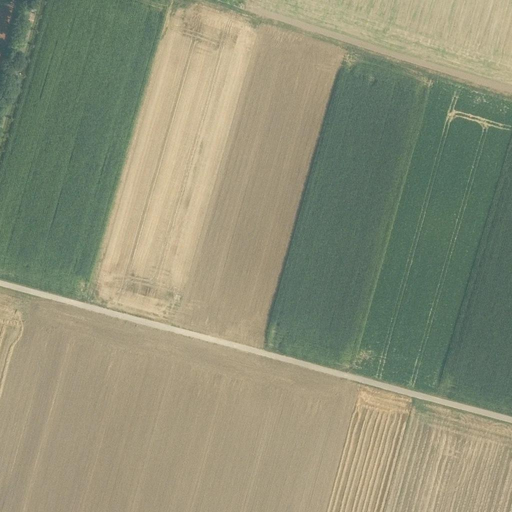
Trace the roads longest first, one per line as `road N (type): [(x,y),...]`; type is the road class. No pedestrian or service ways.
road 1 (track): [(0,283),(511,422)]
road 2 (track): [(201,0),(511,96)]
